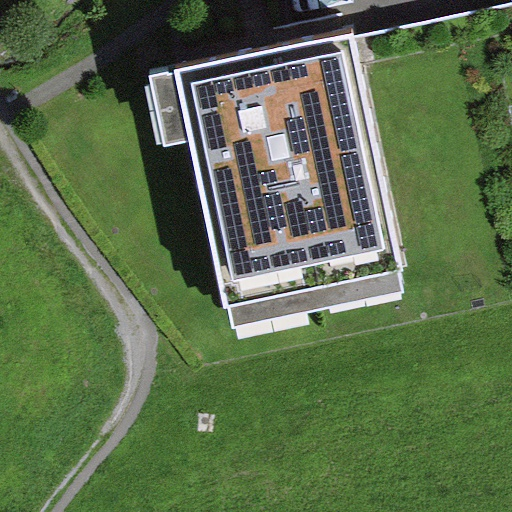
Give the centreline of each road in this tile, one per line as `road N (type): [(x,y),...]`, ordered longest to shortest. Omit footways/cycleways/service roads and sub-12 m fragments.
road 1 (track): [(52,511),(127,411),(143,352),(66,222)]
road 2 (residential): [(0,119),(66,222)]
